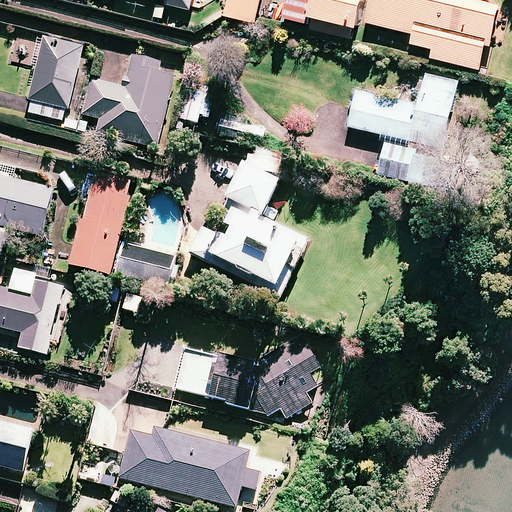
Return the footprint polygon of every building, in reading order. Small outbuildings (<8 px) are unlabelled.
[(196,0),(145,0),(193,12),(196,0)] [(262,0),(230,0),(227,17),(256,24),(262,0)] [(317,0),(310,31),(352,41),(355,29),(360,30),(367,0),(317,0)] [(475,0),(374,0),(369,24),(416,35),(414,46),(435,51),(433,59),(482,71),(488,46),(493,48),(502,8),(475,2),(475,0)] [(85,50),(39,39),(32,69),(38,70),(27,116),(67,125),(85,50)] [(161,67),(132,60),(124,91),(93,83),(84,118),(102,123),(99,135),(158,150),(176,81),(159,77),(161,67)] [(421,104),(360,91),(351,128),(390,136),(380,175),(435,188),(445,149),(446,149),(460,82),(427,75),(421,104)] [(219,93),(190,83),(178,119),(207,129),(219,93)] [(251,125),(235,121),(229,144),(245,148),(251,125)] [(253,152),(248,172),(277,178),(282,159),(253,152)] [(248,172),(245,170),(224,212),(233,216),(222,240),(204,231),(191,257),(215,268),(282,300),(295,273),(310,243),(264,221),(280,187),(248,172)] [(133,186),(93,176),(83,220),(71,269),(111,279),(133,186)] [(54,192),(0,178),(0,257),(3,258),(10,231),(42,239),(54,192)] [(176,261),(127,248),(119,278),(169,290),(176,261)] [(63,290),(32,283),(29,298),(0,290),(0,334),(1,330),(24,336),(20,351),(47,358),(63,290)] [(119,307),(120,289),(101,288),(100,306),(119,307)] [(140,321),(144,299),(128,296),(124,318),(140,321)] [(264,368),(254,410),(271,414),(282,410),(287,419),(322,399),(311,376),(321,372),(305,339),(266,358),(264,368)] [(254,410),(264,368),(221,357),(220,360),(186,351),(176,390),(254,410)] [(252,450),(135,421),(121,480),(237,509),(252,450)] [(0,467),(24,474),(35,431),(0,422),(0,467)]
